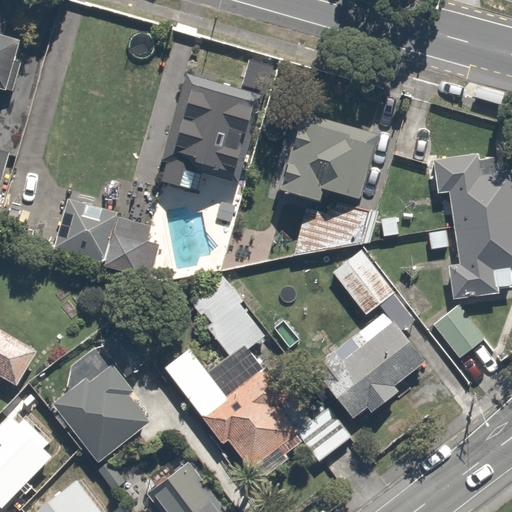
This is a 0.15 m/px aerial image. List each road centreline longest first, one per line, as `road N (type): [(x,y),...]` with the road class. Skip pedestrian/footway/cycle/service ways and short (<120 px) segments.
road 1 (secondary): [(321,0),(511,54)]
road 2 (secondary): [(414,511),(511,437)]
